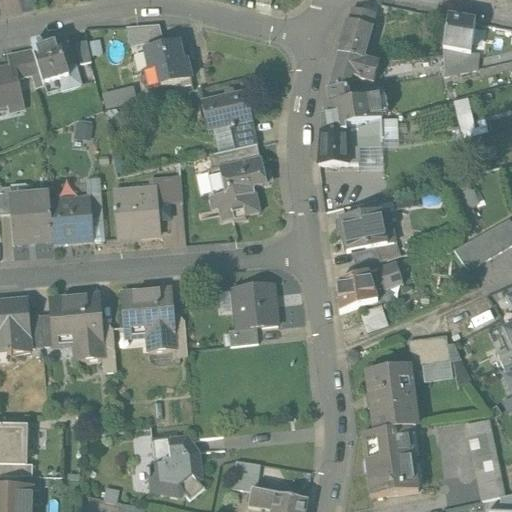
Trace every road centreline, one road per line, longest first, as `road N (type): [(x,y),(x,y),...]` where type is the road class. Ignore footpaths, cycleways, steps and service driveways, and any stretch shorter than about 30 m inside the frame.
road 1 (residential): [(0,29),(82,10),(143,7),(318,32)]
road 2 (residential): [(308,254),(0,281)]
road 3 (residential): [(323,511),(336,427),(308,254)]
road 4 (residential): [(308,254),(296,164),(318,32)]
